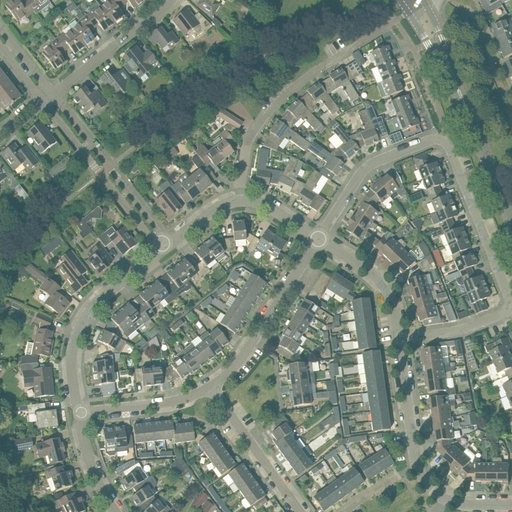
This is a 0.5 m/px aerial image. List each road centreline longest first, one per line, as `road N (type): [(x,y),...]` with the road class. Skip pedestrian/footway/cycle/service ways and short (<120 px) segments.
road 1 (residential): [(318,238),(373,162),(443,142),(511,305)]
road 2 (residential): [(164,247),(96,302),(79,327),(71,363),(78,412)]
road 3 (residential): [(241,200),(254,129),(299,80),(352,46)]
road 4 (residential): [(164,247),(46,96)]
road 5 (residential): [(211,385),(250,345),(318,238)]
road 6 (residential): [(46,96),(172,0)]
road 7 (residential): [(211,385),(300,511)]
road 8 (secondary): [(408,11),(476,133)]
road 9 (residential): [(78,412),(178,400),(211,385)]
road 10 (secondary): [(476,133),(426,6)]
road 11 (residential): [(399,338),(382,285),(318,238)]
road 12 (residential): [(417,468),(399,338)]
